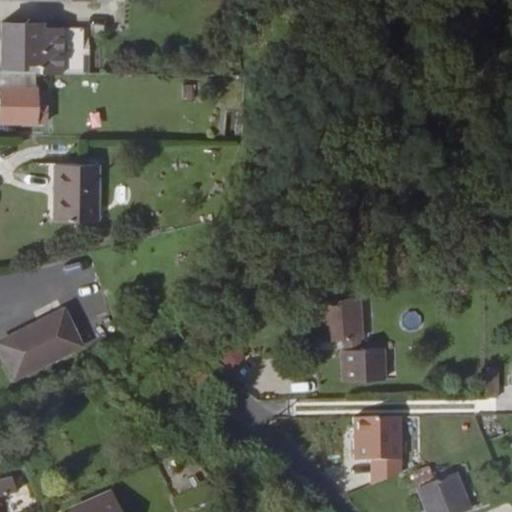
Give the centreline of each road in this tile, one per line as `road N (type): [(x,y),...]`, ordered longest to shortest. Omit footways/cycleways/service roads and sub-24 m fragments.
road 1 (unknown): [(160,332),(244,403),(511,407)]
road 2 (residential): [(347,511),(244,403)]
